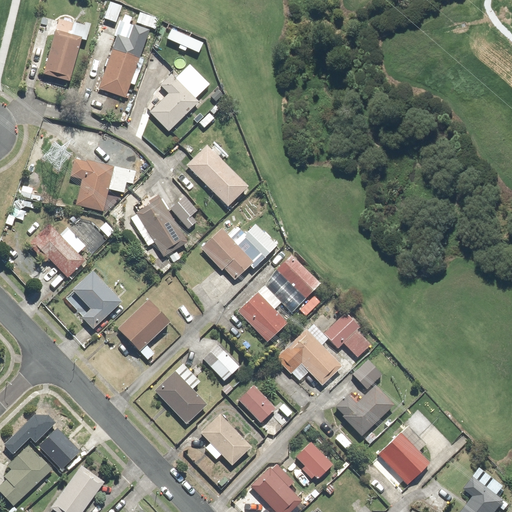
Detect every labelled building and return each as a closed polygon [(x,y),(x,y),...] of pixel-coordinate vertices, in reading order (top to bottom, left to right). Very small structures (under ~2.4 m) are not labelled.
[(99,89),(126,99),(131,84),(136,85),(141,73),(136,71),(140,58),(146,60),(152,44),(146,41),(144,46),(121,38),(129,16),(108,8),(95,43),(114,49),(99,89)] [(86,26),(60,19),(45,74),(72,82),(83,39),(89,41),(94,24),(88,22),(86,26)] [(207,44),(172,28),(167,38),(203,54),(207,44)] [(169,129),(199,101),(197,99),(212,86),(192,64),(177,78),(174,74),(162,85),(169,94),(151,110),(169,129)] [(207,145),(188,164),(229,205),(249,185),(207,145)] [(83,179),(77,206),(104,211),(109,188),(135,193),(139,172),(77,159),(73,177),(83,179)] [(198,210),(187,193),(171,205),(187,228),(198,221),(193,214),(198,210)] [(187,243),(163,201),(150,209),(147,204),(137,210),(139,213),(131,217),(148,247),(155,243),(163,256),(187,243)] [(49,222),(28,243),(46,261),(49,257),(68,277),(85,260),(79,253),(87,245),(69,227),(61,234),(49,222)] [(202,247),(236,280),(252,265),(256,268),(279,244),(257,222),(247,233),(242,228),(232,237),(222,226),(202,247)] [(294,247),(289,242),(270,262),(307,297),(322,282),(291,251),(294,247)] [(123,301),(95,270),(65,297),(92,328),(123,301)] [(275,296),(265,285),(238,311),(267,341),(289,321),(276,308),(288,297),(281,290),(275,296)] [(321,300),(314,294),(300,310),(306,316),(321,300)] [(148,343),(172,319),(150,298),(119,329),(151,360),(158,353),(148,343)] [(339,348),(344,342),(358,356),(372,343),(357,328),(362,324),(346,309),(323,332),(314,323),(279,359),(300,380),(310,370),(330,390),(351,370),(325,344),(330,338),(339,348)] [(225,382),(240,366),(220,345),(204,360),(225,382)] [(385,372),(370,358),(353,376),(367,390),(385,372)] [(202,380),(184,362),(155,390),(188,424),(209,403),(194,388),(202,380)] [(253,382),(236,399),(261,423),(277,406),(253,382)] [(350,394),(337,406),(363,434),(396,403),(379,383),(358,403),(350,394)] [(252,446),(222,413),(202,431),(211,441),(206,446),(217,459),(223,453),(232,464),(252,446)] [(428,444),(409,424),(379,452),(409,484),(432,462),(421,450),(428,444)] [(305,465),(302,468),(311,477),(314,474),(318,479),(335,463),(313,440),(296,456),(305,465)] [(7,464),(12,469),(4,476),(7,478),(0,484),(0,490),(14,506),(16,504),(54,469),(30,443),(7,464)] [(82,511),(105,481),(83,465),(51,508),(56,511),(82,511)] [(293,511),(305,501),(272,466),(252,486),(277,511),(293,511)] [(464,511),(499,511),(509,500),(501,494),(508,485),(483,467),(462,494),(472,502),(464,511)]
